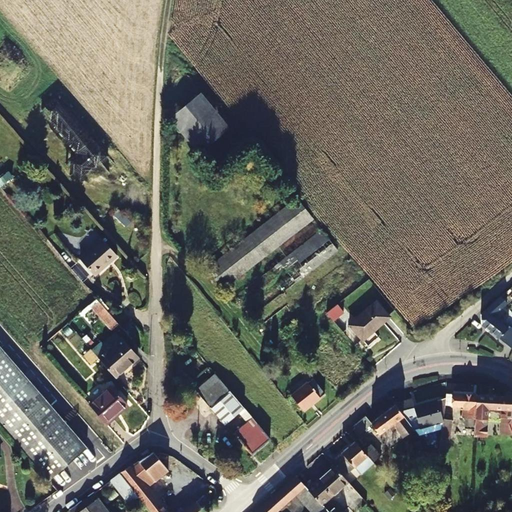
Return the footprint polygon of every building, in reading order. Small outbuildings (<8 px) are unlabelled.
[(198,154),(230,127),(200,92),(169,118),(198,154)] [(90,147),(74,149),(76,160),(74,160),(76,170),(93,167),(92,160),(102,159),(99,141),(94,141),(95,146),(90,146),(90,147)] [(223,289),(312,219),(297,199),(208,269),(223,289)] [(322,231),(232,301),(248,320),(337,251),(322,231)] [(94,276),(117,256),(102,239),(79,258),(94,276)] [(347,260),(271,319),(287,339),(362,280),(347,260)] [(511,348),(511,327),(509,329),(493,317),(508,304),(501,296),(481,313),(482,325),(511,348)] [(119,324),(97,299),(90,304),(112,330),(119,324)] [(376,302),(349,326),(363,341),(374,332),(372,330),(388,316),(376,302)] [(325,313),(332,321),(340,316),(333,307),(325,313)] [(317,319),(324,328),(332,321),(325,313),(317,319)] [(99,358),(116,378),(138,358),(122,339),(120,340),(114,333),(103,343),(101,342),(92,350),(99,358)] [(0,423),(49,480),(87,447),(0,346),(0,423)] [(83,356),(91,365),(99,358),(92,350),(91,349),(83,356)] [(224,423),(237,412),(243,408),(215,375),(196,390),(224,423)] [(325,394),(313,378),(291,396),(303,411),(325,394)] [(127,404),(111,386),(89,405),(107,425),(116,418),(114,416),(127,404)] [(452,406),(453,394),(446,393),(446,398),(445,405),(452,406)] [(466,419),(465,429),(475,430),(476,395),(453,394),(452,406),(463,406),(462,418),(466,419)] [(511,409),(511,396),(476,395),(475,430),(474,436),(486,437),(488,408),(511,409)] [(417,434),(442,427),(444,419),(445,405),(446,398),(415,407),(413,398),(395,404),(396,406),(413,430),(416,433),(417,434)] [(413,430),(396,406),(371,424),(372,425),(379,434),(388,427),(389,429),(393,427),(402,438),(413,430)] [(237,412),(248,423),(253,418),(243,408),(237,412)] [(372,425),(371,424),(366,416),(354,427),(360,434),(372,425)] [(253,418),(248,423),(234,434),(252,455),(270,439),(253,418)] [(442,427),(439,450),(448,452),(452,420),(444,419),(442,427)] [(412,437),(422,450),(426,447),(417,434),(416,433),(412,437)] [(363,451),(355,442),(336,460),(349,474),(356,467),(362,474),(374,464),(373,463),(363,451)] [(363,451),(373,463),(382,456),(371,444),(363,451)] [(168,511),(147,487),(167,470),(152,452),(121,472),(120,474),(138,497),(149,511),(209,511),(215,507),(205,495),(184,511),(168,511)] [(314,483),(311,480),(305,486),(322,505),(348,482),(333,466),(314,483)] [(129,504),(138,497),(120,474),(111,481),(129,504)] [(276,511),(295,495),(305,486),(296,476),(255,511),(338,511),(334,507),(329,511),(276,511)] [(305,486),(295,495),(310,511),(328,511),(322,505),(305,486)] [(109,511),(95,493),(69,511),(109,511)]
